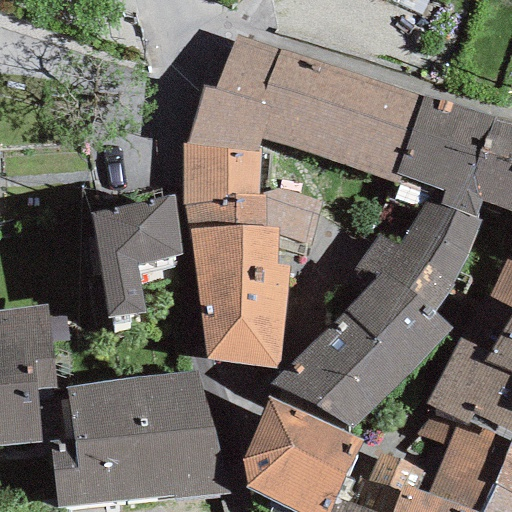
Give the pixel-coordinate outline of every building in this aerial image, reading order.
[(395,173),(416,95),(236,38),(213,89),(203,86),(187,145),(260,152),(259,139),(392,184),(395,173)] [(494,119),(416,95),(395,173),(444,189),(439,205),(458,213),(494,119)] [(511,123),(494,119),(458,213),(473,221),(480,200),(511,212),(511,123)] [(187,145),(181,144),(183,196),(189,229),(265,228),(264,198),(256,197),(260,152),(187,145)] [(480,223),(473,221),(458,213),(439,205),(444,189),(395,173),(392,184),(372,230),(377,234),(355,265),(377,280),(382,272),(435,313),(455,279),(480,223)] [(179,253),(172,194),(90,213),(106,319),(144,312),(133,263),(179,253)] [(279,362),(288,267),(276,264),(275,228),(265,228),(189,229),(205,359),(274,370),(279,362)] [(511,247),(489,295),(511,309),(511,247)] [(377,280),(341,313),(403,377),(452,327),(435,313),(382,272),(377,280)] [(45,305),(0,311),(0,445),(40,442),(36,389),(56,389),(45,305)] [(351,427),(403,377),(341,313),(269,386),(351,427)] [(511,315),(491,351),(485,361),(511,372),(511,396),(508,404),(511,406),(511,315)] [(511,372),(485,361),(491,351),(460,339),(427,406),(509,443),(511,437),(511,406),(508,404),(511,396),(511,372)] [(195,372),(124,380),(144,501),(227,493),(195,372)] [(57,509),(144,501),(124,380),(65,387),(71,438),(48,441),(57,509)] [(363,441),(266,397),(240,458),(243,487),(292,511),(328,511),(345,478),(363,441)] [(483,511),(509,443),(427,406),(414,435),(446,447),(426,494),(479,511),(483,511)] [(511,511),(511,437),(509,443),(483,511),(511,511)] [(423,472),(376,453),(363,485),(355,505),(372,511),(390,511),(401,485),(416,491),(423,472)] [(363,485),(345,478),(328,511),(372,511),(355,505),(363,485)] [(479,511),(426,494),(416,491),(401,485),(390,511),(479,511)]
